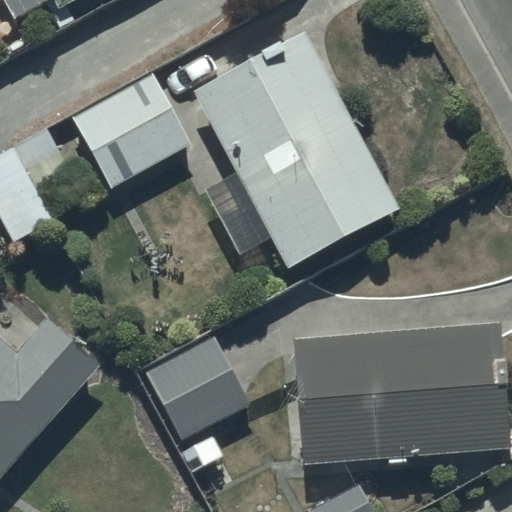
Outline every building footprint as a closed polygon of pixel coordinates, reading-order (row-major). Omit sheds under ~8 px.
[(59,0),(62,4),(68,0),(5,0),(15,16),(43,0),(59,0)] [(302,30),(194,86),(238,169),(205,186),(239,250),(269,234),(283,261),(393,203),(302,30)] [(188,142),(153,71),(72,111),(108,182),(188,142)] [(48,125),(0,149),(0,213),(13,238),(87,199),(48,125)] [(0,470),(97,359),(49,318),(22,349),(0,330),(0,470)] [(496,319),(291,333),(299,460),(504,446),(496,319)] [(250,400),(214,332),(140,371),(176,439),(250,400)]
